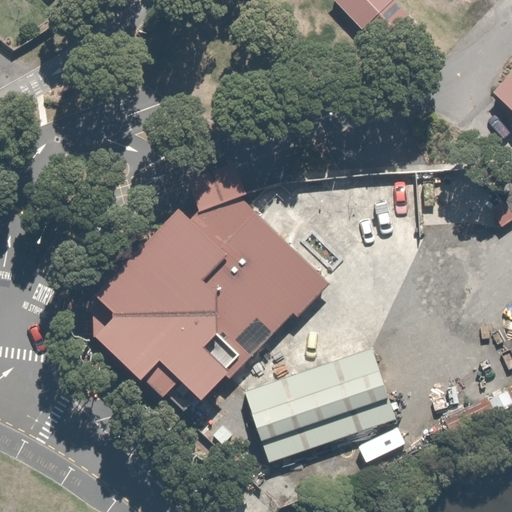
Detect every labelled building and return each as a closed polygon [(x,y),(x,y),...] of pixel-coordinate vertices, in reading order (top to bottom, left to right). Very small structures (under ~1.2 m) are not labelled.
[(390,0),(330,0),(362,43),(401,14),(390,0)] [(511,90),(497,107),(511,119),(511,90)] [(235,165),(188,182),(200,213),(240,198),(246,196),(235,165)] [(463,183),(350,186),(352,236),(465,232),(463,183)] [(227,376),(230,379),(325,280),(240,198),(200,213),(191,221),(180,211),(95,299),(95,336),(143,381),(145,380),(164,398),(167,395),(181,381),(199,397),(203,401),(227,376)] [(368,350),(245,389),(269,463),(392,424),(368,350)]
